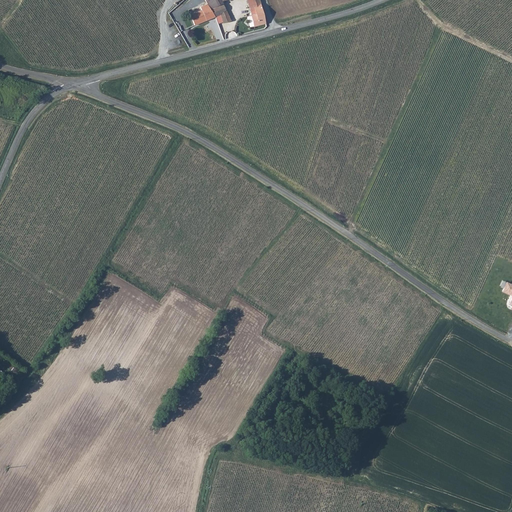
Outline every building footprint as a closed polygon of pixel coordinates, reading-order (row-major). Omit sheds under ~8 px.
[(220,0),(205,0),(208,5),(211,12),(214,17),(217,23),(231,20),(222,2),(220,0)] [(253,27),(266,24),(259,0),(246,0),(252,17),(253,27)] [(194,26),(214,17),(211,12),(208,5),(200,9),(201,11),(190,16),(194,26)] [(511,304),(511,284),(506,281),(501,292),(511,296),(509,303),(511,304)] [(0,383),(4,386),(10,378),(0,370),(0,383)]
